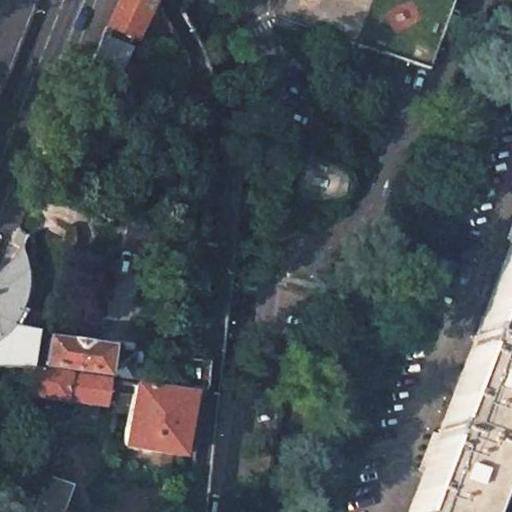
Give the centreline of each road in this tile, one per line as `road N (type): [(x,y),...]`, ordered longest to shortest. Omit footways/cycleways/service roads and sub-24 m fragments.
road 1 (secondary): [(63,0),(0,164)]
road 2 (unknown): [(0,476),(28,478),(59,432),(98,428)]
